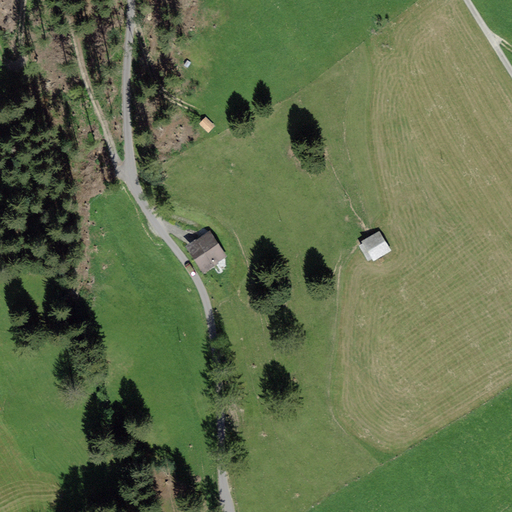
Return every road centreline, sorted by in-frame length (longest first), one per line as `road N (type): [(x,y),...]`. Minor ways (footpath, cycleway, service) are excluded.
road 1 (track): [(229,511),(218,460),(211,317),(128,164),(127,0)]
road 2 (track): [(131,176),(110,145),(66,0)]
